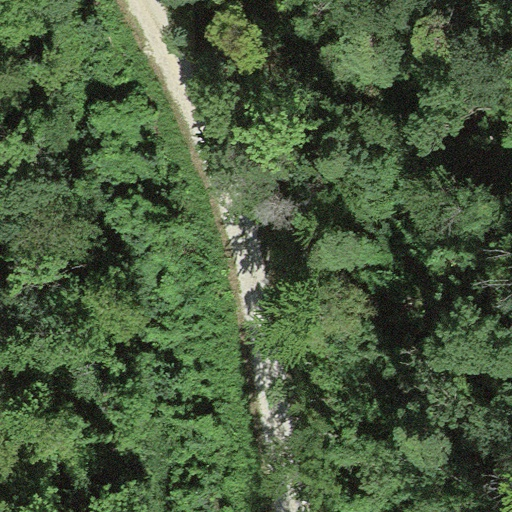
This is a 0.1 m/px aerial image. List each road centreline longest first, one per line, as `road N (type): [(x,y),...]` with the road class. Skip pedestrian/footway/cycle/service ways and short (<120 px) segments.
road 1 (track): [(284,511),(246,239),(139,0)]
road 2 (track): [(75,0),(151,318),(168,511)]
